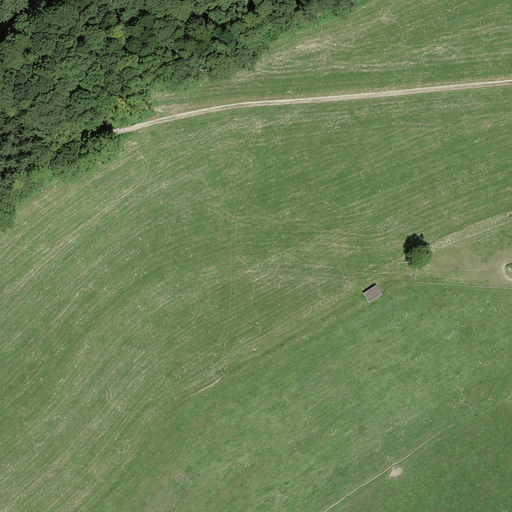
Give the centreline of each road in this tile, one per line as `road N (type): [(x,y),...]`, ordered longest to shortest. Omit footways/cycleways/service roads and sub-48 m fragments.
road 1 (track): [(0,198),(59,152),(162,119),(511,83)]
road 2 (track): [(54,155),(69,123),(109,97),(333,0)]
